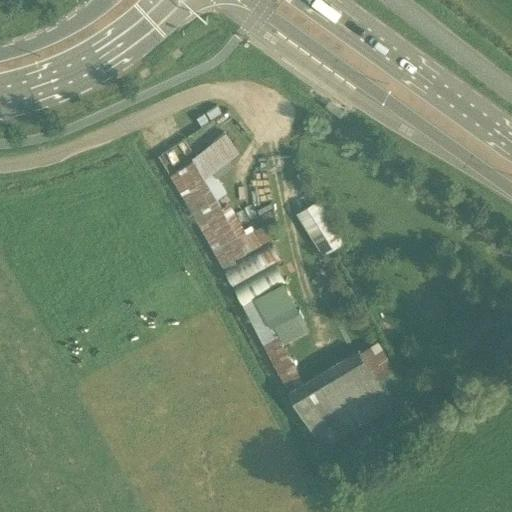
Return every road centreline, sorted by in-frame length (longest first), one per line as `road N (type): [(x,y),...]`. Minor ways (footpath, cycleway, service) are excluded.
road 1 (primary): [(244,0),(511,192)]
road 2 (primary): [(511,145),(313,0)]
road 3 (primary): [(0,98),(102,57),(178,0)]
road 4 (primary): [(108,0),(87,18),(0,54)]
